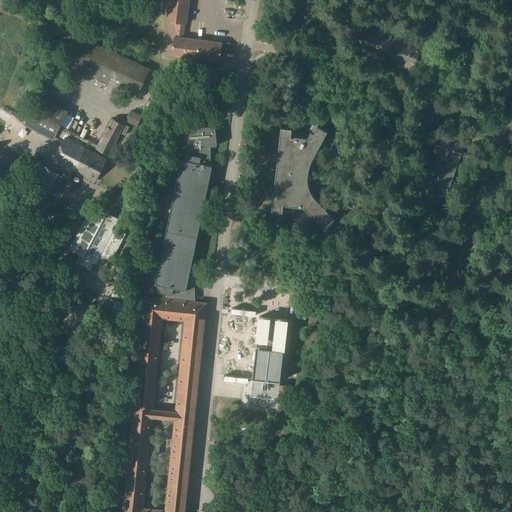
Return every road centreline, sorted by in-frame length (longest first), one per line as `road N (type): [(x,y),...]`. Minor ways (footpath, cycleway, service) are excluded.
road 1 (unknown): [(496,132),(445,99),(371,70),(250,40)]
road 2 (unknown): [(0,2),(45,31),(57,78),(74,84),(88,77)]
